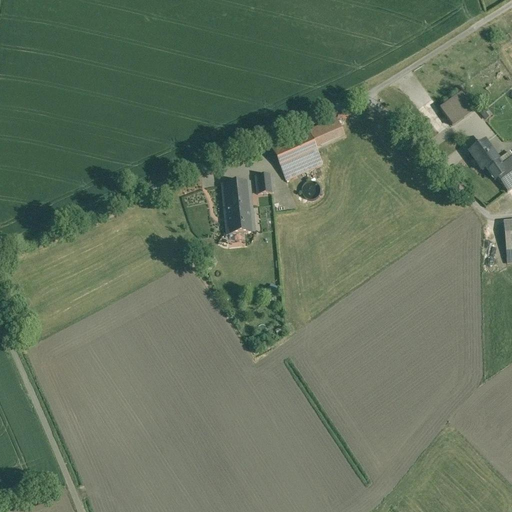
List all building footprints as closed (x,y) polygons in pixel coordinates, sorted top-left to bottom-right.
[(464,93),(442,109),(454,125),(476,109),(464,93)] [(311,137),(274,153),(285,178),(322,163),(311,137)] [(485,143),(469,154),(470,155),(471,154),(479,165),(478,166),(483,173),(490,168),(498,163),(499,162),(485,143)] [(511,160),(502,168),(494,174),(508,193),(511,190),(511,160)] [(322,163),(285,178),(286,180),(323,164),(322,163)] [(498,163),(490,168),(494,174),(502,168),(498,163)] [(271,177),(256,179),(258,195),(273,194),(271,177)] [(314,182),(311,182),(308,182),(307,183),(306,184),(305,185),(304,186),(303,187),(303,188),(302,190),(302,191),(303,193),(303,194),(304,196),(305,198),(306,199),(308,199),(309,200),(311,200),(313,200),(315,199),(316,198),(317,198),(318,197),(319,195),(320,194),(320,192),(320,191),(320,189),(320,188),(319,186),(317,184),(316,184),(315,183),(314,182)] [(249,185),(224,187),(229,235),(254,233),(249,185)]
